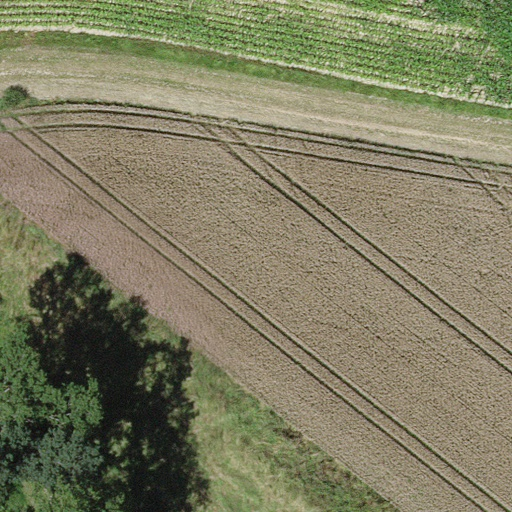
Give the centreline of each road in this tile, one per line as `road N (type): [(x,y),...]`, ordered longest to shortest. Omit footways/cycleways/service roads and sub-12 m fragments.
road 1 (track): [(0,67),(30,57),(290,102),(511,129)]
road 2 (track): [(58,511),(0,353)]
